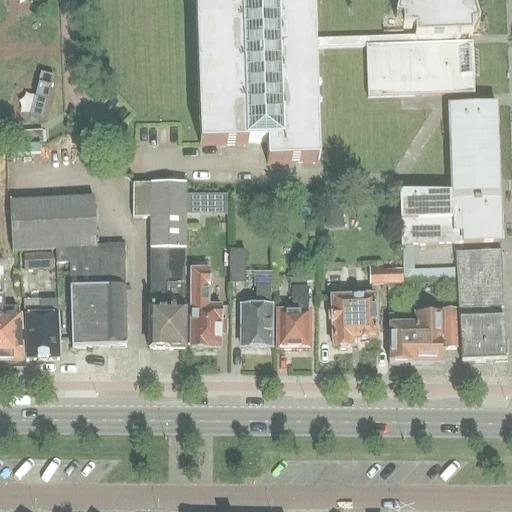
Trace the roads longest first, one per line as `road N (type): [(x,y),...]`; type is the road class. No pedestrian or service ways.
road 1 (secondary): [(0,422),(511,426)]
road 2 (residential): [(0,497),(511,498)]
road 3 (residential): [(247,163),(135,165),(71,99),(66,0)]
